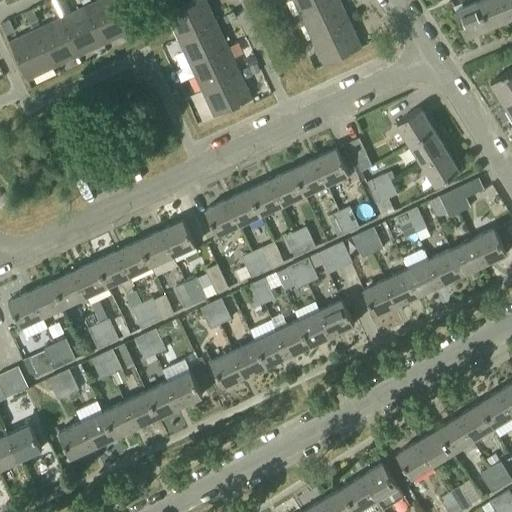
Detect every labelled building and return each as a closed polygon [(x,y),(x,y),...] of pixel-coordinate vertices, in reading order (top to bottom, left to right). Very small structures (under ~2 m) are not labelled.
[(99,0),(86,6),(103,43),(129,31),(114,0),(99,0)] [(179,39),(216,22),(205,0),(195,0),(167,13),(179,39)] [(326,0),(293,0),(299,13),(326,0)] [(339,0),(326,0),(299,13),(311,38),(349,21),(339,0)] [(510,18),(502,0),(482,0),(477,2),(488,27),(510,18)] [(511,0),(502,0),(510,18),(511,16),(511,0)] [(488,27),(477,2),(454,12),(465,37),(488,27)] [(86,6),(61,18),(78,55),(103,43),(86,6)] [(39,20),(33,9),(25,13),(30,24),(39,20)] [(226,23),(236,19),(233,12),(223,17),(226,23)] [(61,18),(35,30),(52,67),(78,55),(61,18)] [(6,36),(15,32),(9,20),(1,24),(6,36)] [(361,47),(349,21),(311,38),(323,64),(361,47)] [(216,22),(179,39),(190,64),(228,47),(216,22)] [(52,67),(35,30),(9,42),(27,79),(52,67)] [(239,72),(228,47),(190,64),(202,90),(239,72)] [(245,60),(248,67),(256,62),(253,56),(245,60)] [(256,63),(248,67),(252,74),(259,70),(256,63)] [(504,102),(511,97),(511,67),(491,81),(504,102)] [(251,98),(239,72),(202,90),(214,116),(251,98)] [(410,144),(433,129),(420,108),(397,123),(410,144)] [(433,129),(410,144),(423,164),(446,150),(433,129)] [(347,143),(360,171),(372,165),(359,138),(347,143)] [(315,159),(326,183),(348,173),(337,149),(315,159)] [(459,171),(446,150),(423,164),(436,185),(459,171)] [(326,183),(315,159),(293,169),(304,193),(326,183)] [(293,169),(271,179),(282,203),(304,193),(293,169)] [(371,192),(392,182),(387,171),(366,181),(371,192)] [(449,191),(459,211),(470,206),(465,197),(484,188),(478,177),(449,191)] [(282,203),(271,179),(249,189),(261,214),(282,203)] [(396,193),(392,182),(371,192),(376,203),(396,193)] [(261,214),(249,189),(228,200),(239,224),(261,214)] [(459,211),(449,191),(439,196),(448,217),(459,211)] [(239,224),(228,200),(205,210),(217,234),(239,224)] [(338,210),(348,231),(359,226),(349,205),(338,210)] [(417,205),(406,210),(416,232),(426,227),(417,205)] [(348,231),(338,210),(327,215),(338,236),(348,231)] [(416,232),(406,210),(395,215),(405,237),(416,232)] [(184,220),(161,230),(172,254),(195,244),(184,220)] [(384,220),(362,231),(372,252),(376,259),(385,254),(383,247),(382,245),(391,241),(387,232),(389,231),(384,220)] [(242,237),(256,240),(259,226),(246,223),(242,237)] [(295,230),(305,252),(316,247),(306,225),(295,230)] [(471,238),(483,264),(506,253),(494,228),(471,238)] [(161,230),(139,241),(151,265),(172,254),(161,230)] [(305,252),(295,230),(284,235),(294,257),(305,252)] [(372,252),(362,231),(352,236),(361,257),(372,252)] [(471,238),(450,249),(462,274),(483,264),(471,238)] [(342,240),(330,246),(341,267),(352,261),(342,240)] [(139,241),(118,251),(129,275),(151,265),(139,241)] [(262,245),(251,251),(261,272),(272,267),(262,245)] [(341,267),(330,246),(317,252),(327,273),(341,267)] [(450,249),(428,259),(440,284),(462,274),(450,249)] [(118,251),(96,261),(107,285),(129,275),(118,251)] [(261,272),(251,251),(241,256),(245,265),(232,271),(238,283),(250,276),(251,277),(261,272)] [(308,256),(297,261),(307,282),(318,277),(308,256)] [(428,259),(406,269),(418,294),(440,284),(428,259)] [(107,285),(96,261),(74,271),(85,295),(107,285)] [(307,282),(297,261),(287,266),(296,287),(307,282)] [(218,262),(205,268),(216,292),(228,287),(218,262)] [(418,294),(406,269),(384,279),(396,305),(418,294)] [(85,295),(74,271),(52,281),(64,305),(85,295)] [(185,282),(195,303),(205,298),(196,277),(185,282)] [(264,277),(254,281),(263,302),(274,297),(264,277)] [(396,305),(384,279),(362,290),(374,315),(396,305)] [(64,305),(52,281),(31,292),(42,316),(64,305)] [(263,302),(254,281),(243,286),(253,308),(263,302)] [(195,303),(185,282),(175,286),(185,307),(195,303)] [(42,316),(31,292),(8,302),(19,326),(42,316)] [(141,302),(151,323),(162,318),(152,297),(141,302)] [(210,302),(220,323),(231,318),(221,297),(210,302)] [(319,310),(331,335),(353,324),(342,299),(319,310)] [(151,323),(141,302),(131,307),(141,328),(151,323)] [(220,323),(210,302),(200,307),(209,327),(220,323)] [(319,310),(298,320),(309,345),(331,335),(319,310)] [(126,328),(120,315),(113,318),(120,331),(126,328)] [(98,322),(108,343),(119,338),(109,317),(98,322)] [(298,320),(276,330),(288,355),(309,345),(298,320)] [(108,343),(98,322),(88,327),(97,348),(108,343)] [(145,332),(155,353),(165,348),(156,327),(145,332)] [(288,355),(276,330),(254,340),(266,365),(288,355)] [(155,353),(145,332),(134,337),(144,358),(155,353)] [(65,337),(54,342),(64,363),(75,358),(65,337)] [(254,340),(233,350),(244,376),(266,365),(254,340)] [(64,363),(54,342),(44,347),(46,351),(31,358),(39,375),(54,368),(64,363)] [(112,348),(102,352),(111,373),(122,368),(112,348)] [(244,376),(233,350),(210,361),(222,386),(244,376)] [(111,373),(102,352),(91,357),(101,378),(111,373)] [(7,370),(17,392),(28,387),(18,365),(7,370)] [(58,373),(67,394),(78,389),(69,368),(58,373)] [(17,392),(7,370),(0,373),(0,385),(6,397),(17,392)] [(190,370),(168,381),(179,405),(202,395),(190,370)] [(67,394),(58,373),(47,377),(57,399),(67,394)] [(168,381),(146,391),(158,416),(179,405),(168,381)] [(511,382),(498,391),(511,412),(511,382)] [(158,416),(146,391),(124,401),(136,426),(158,416)] [(511,414),(511,412),(498,391),(478,403),(492,426),(511,414)] [(136,426),(124,401),(102,411),(114,436),(136,426)] [(492,426),(478,403),(458,416),(472,439),(492,426)] [(102,411),(81,421),(92,446),(114,436),(102,411)] [(472,439),(458,416),(437,429),(451,452),(472,439)] [(92,446),(81,421),(58,432),(70,457),(92,446)] [(29,424),(7,435),(18,459),(41,448),(29,424)] [(451,452),(437,429),(417,442),(431,465),(451,452)] [(7,435),(0,438),(0,467),(18,459),(7,435)] [(431,465),(417,442),(396,455),(410,478),(431,465)] [(495,453),(486,459),(490,465),(499,460),(495,453)] [(490,466),(502,485),(511,479),(511,459),(503,466),(500,460),(490,466)] [(382,463),(361,476),(375,499),(382,509),(404,495),(397,485),(396,486),(382,463)] [(502,485),(490,466),(480,472),(492,492),(502,485)] [(361,476),(341,489),(354,511),(375,499),(361,476)] [(459,485),(449,491),(461,511),(471,505),(459,485)] [(354,511),(341,489),(320,502),(326,511),(354,511)] [(498,495),(508,511),(511,511),(511,495),(508,489),(498,495)] [(459,511),(461,511),(449,491),(439,497),(447,511),(459,511)] [(508,511),(498,495),(488,501),(494,511),(508,511)] [(326,511),(320,502),(303,511),(326,511)]
